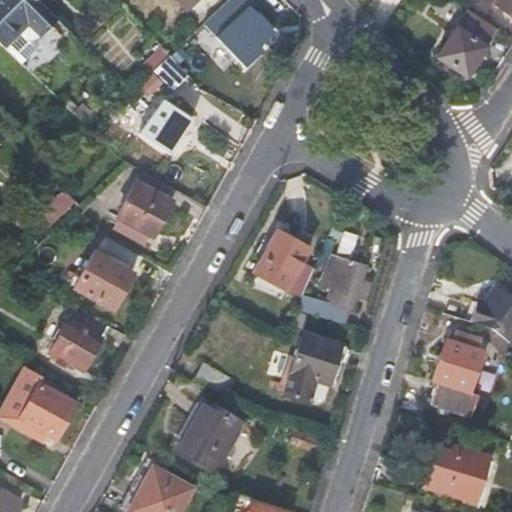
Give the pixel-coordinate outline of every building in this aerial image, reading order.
[(34,36),(55,18),(37,0),(0,0),(0,43),(19,62),(34,45),(34,36)] [(226,0),(203,25),(249,69),(284,32),(250,0),(226,0)] [(511,0),(489,0),(506,10),(511,1),(511,0)] [(463,77),(496,28),(468,8),(436,58),(463,77)] [(228,64),(200,33),(180,52),(208,82),(228,64)] [(146,61),(155,70),(170,55),(169,54),(170,53),(163,46),(146,61)] [(176,90),(191,77),(170,55),(155,70),(144,80),(153,89),(165,78),(176,90)] [(69,96),(62,103),(73,114),(80,107),(69,96)] [(80,107),(73,114),(91,131),(106,116),(88,98),(80,107)] [(191,119),(162,100),(141,132),(169,152),(191,119)] [(160,195),(166,185),(143,171),(137,181),(135,180),(115,215),(119,217),(114,226),(142,241),(146,232),(153,236),(171,202),(160,195)] [(48,227),(76,200),(66,191),(51,206),(41,215),(39,218),(48,227)] [(28,210),(15,198),(4,211),(17,222),(28,210)] [(34,208),(41,215),(51,206),(45,198),(34,208)] [(309,247),(275,228),(250,271),(286,290),(309,247)] [(133,272),(94,249),(72,287),(111,310),(133,272)] [(324,301),(302,295),(296,308),(345,323),(349,308),(353,310),(356,299),(364,301),(370,281),(362,278),(365,266),(330,255),(320,286),(328,288),(324,301)] [(469,318),(468,320),(490,328),(500,336),(511,320),(511,300),(492,284),(479,299),(468,296),(461,316),(469,318)] [(81,370),(106,325),(72,306),(47,349),(81,370)] [(288,326),(293,327),(297,312),(295,311),(288,326)] [(308,316),(297,312),(293,327),(304,330),(308,316)] [(481,338),(455,329),(451,339),(444,336),(430,379),(438,381),(430,405),(470,418),(477,395),(470,394),(484,350),(478,348),(481,338)] [(348,347),(301,332),(282,392),(305,400),(305,398),(309,401),(313,401),(318,401),(322,399),(325,396),(333,366),(341,368),(348,347)] [(232,378),(202,361),(192,377),(223,395),(232,378)] [(75,403),(38,380),(41,374),(24,365),(0,409),(0,418),(12,425),(17,418),(45,433),(55,438),(75,403)] [(201,401),(174,450),(212,472),(239,423),(201,401)] [(41,441),(45,433),(17,418),(12,425),(41,441)] [(293,428),(288,443),(316,453),(321,439),(293,428)] [(489,456),(456,446),(454,453),(442,450),(437,468),(429,466),(423,486),(475,502),(489,456)] [(143,461),(117,506),(127,511),(177,511),(191,489),(143,461)] [(257,484),(253,499),(278,507),(283,492),(257,484)] [(0,511),(13,511),(21,499),(2,488),(0,490),(0,511)] [(285,511),(252,501),(253,499),(237,493),(230,511),(285,511)]
